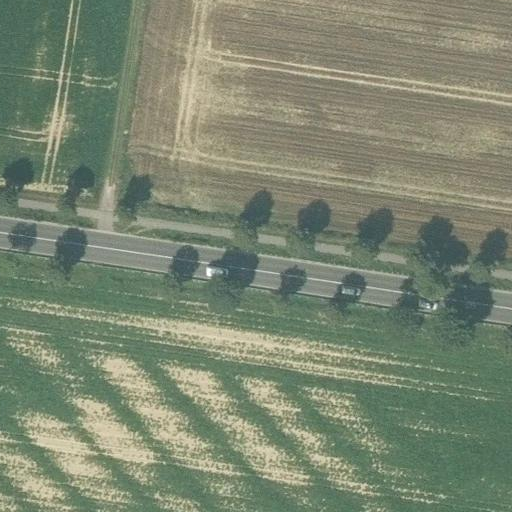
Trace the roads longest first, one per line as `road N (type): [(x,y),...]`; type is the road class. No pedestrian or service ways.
road 1 (secondary): [(511,311),(0,235)]
road 2 (track): [(137,0),(100,250)]
